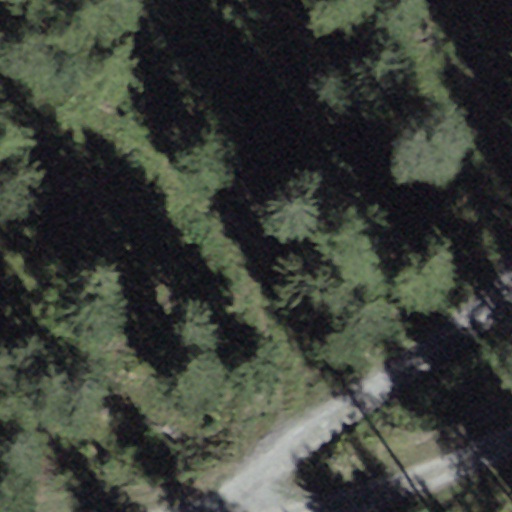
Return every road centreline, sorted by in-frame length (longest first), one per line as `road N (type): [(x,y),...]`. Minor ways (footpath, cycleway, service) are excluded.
road 1 (track): [(276,511),(249,482),(511,274)]
road 2 (track): [(511,432),(308,511)]
